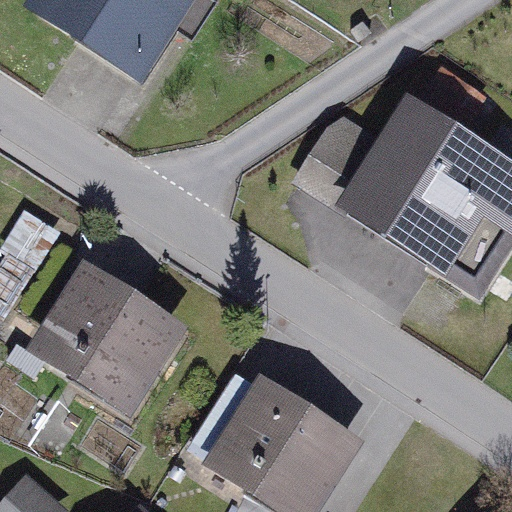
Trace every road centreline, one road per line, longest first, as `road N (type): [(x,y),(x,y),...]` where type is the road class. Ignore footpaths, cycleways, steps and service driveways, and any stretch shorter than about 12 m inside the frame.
road 1 (residential): [(160,206),(511,444)]
road 2 (residential): [(160,206),(471,0)]
road 3 (residential): [(0,102),(160,206)]
